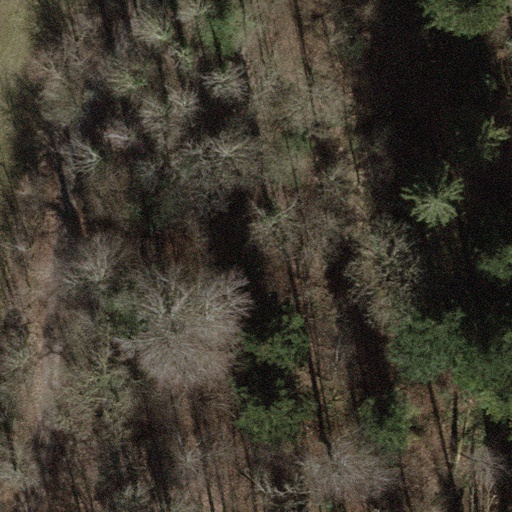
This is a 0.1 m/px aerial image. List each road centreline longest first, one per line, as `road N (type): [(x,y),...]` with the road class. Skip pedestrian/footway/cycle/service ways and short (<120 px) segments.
road 1 (track): [(27,511),(85,96),(145,0)]
road 2 (track): [(46,379),(85,467),(85,511)]
